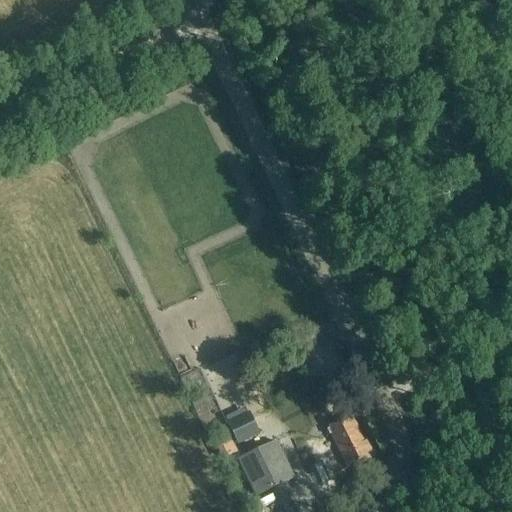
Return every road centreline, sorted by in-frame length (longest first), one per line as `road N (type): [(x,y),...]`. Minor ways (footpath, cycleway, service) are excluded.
road 1 (unclassified): [(373,511),(381,451),(375,406),(171,0)]
road 2 (track): [(0,126),(189,35),(210,0)]
